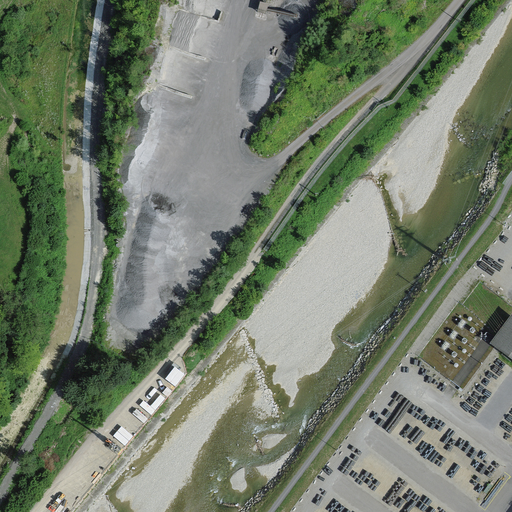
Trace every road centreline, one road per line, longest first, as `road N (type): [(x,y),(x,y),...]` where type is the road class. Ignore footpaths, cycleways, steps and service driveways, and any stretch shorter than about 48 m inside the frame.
road 1 (track): [(31,511),(250,259),(418,47)]
road 2 (track): [(0,494),(91,313),(95,166),(117,0)]
